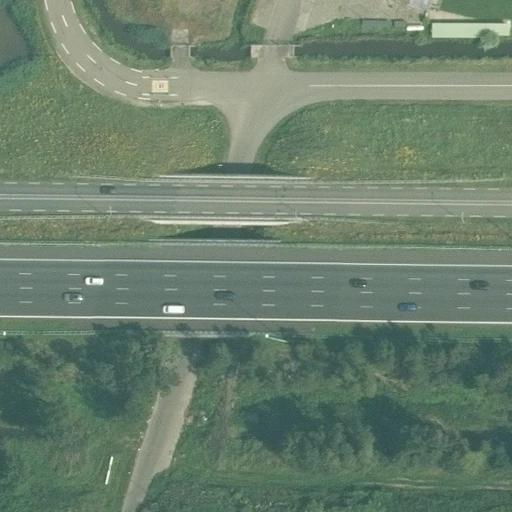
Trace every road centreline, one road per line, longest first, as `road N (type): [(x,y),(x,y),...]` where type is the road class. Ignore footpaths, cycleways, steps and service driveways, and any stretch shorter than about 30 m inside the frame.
road 1 (motorway): [(511,295),(0,288)]
road 2 (secondary): [(511,207),(0,200)]
road 3 (unclassified): [(131,511),(259,88)]
road 4 (unclassified): [(259,88),(511,85)]
road 5 (unclassified): [(58,0),(78,43),(123,82),(259,88)]
